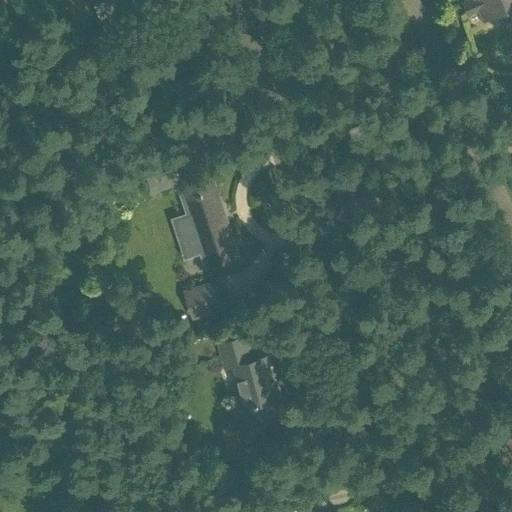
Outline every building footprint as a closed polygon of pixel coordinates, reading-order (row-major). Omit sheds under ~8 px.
[(125,0),(94,0),(106,25),(132,13),(125,0)] [(511,0),(465,0),(461,2),(467,17),(481,11),(484,20),(511,8),(511,0)] [(42,31),(23,42),(30,54),(49,44),(42,31)] [(348,127),(353,139),(363,135),(359,123),(348,127)] [(191,215),(173,221),(186,257),(203,251),(208,264),(239,254),(211,172),(180,182),(191,215)] [(185,293),(193,320),(223,310),(214,284),(185,293)] [(247,335),(221,342),(228,366),(235,363),(243,391),(240,392),(248,423),(287,413),(282,394),(278,395),(267,354),(253,358),(247,335)] [(269,506),(270,511),(311,511),(308,497),(269,506)]
